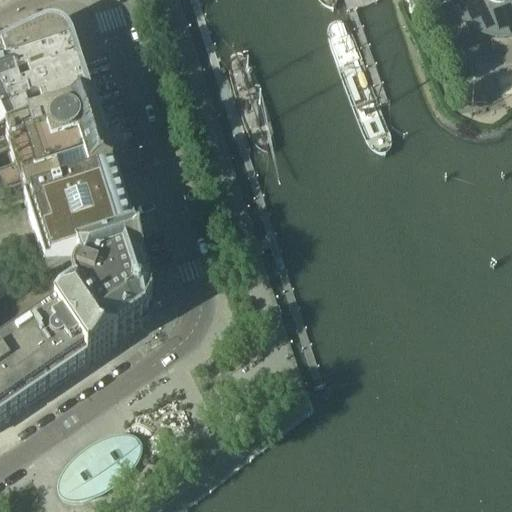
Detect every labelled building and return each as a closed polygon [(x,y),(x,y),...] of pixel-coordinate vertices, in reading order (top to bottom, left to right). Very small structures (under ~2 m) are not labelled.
[(511,0),(407,0),(409,5),(409,6),(408,7),(407,9),(407,11),(407,12),(408,13),(408,14),(409,16),(410,17),(411,18),(412,18),(413,19),(415,19),(417,19),(418,18),(420,17),(422,16),(422,15),(423,14),(423,13),(423,12),(449,3),(455,16),(465,27),(476,35),(490,39),(504,40),(511,38),(511,0)] [(7,69),(12,68),(69,49),(68,49),(68,47),(67,45),(66,43),(64,41),(63,40),(61,38),(59,37),(57,36),(54,35),(51,35),(48,35),(45,35),(42,36),(0,56),(7,69)] [(82,89),(69,49),(12,68),(16,82),(28,78),(32,90),(20,94),(18,88),(0,93),(0,97),(8,114),(82,89)] [(16,82),(12,68),(7,69),(0,56),(0,93),(18,88),(16,82)] [(45,124),(88,110),(82,89),(8,114),(17,133),(31,129),(28,121),(43,116),(45,124)] [(0,141),(17,133),(8,114),(0,97),(0,141)] [(0,212),(22,205),(110,178),(88,110),(45,124),(31,129),(17,133),(0,141),(0,212)] [(131,243),(110,178),(22,205),(43,272),(73,262),(131,243)] [(151,317),(151,314),(151,311),(151,308),(151,306),(150,303),(150,302),(149,302),(140,275),(141,275),(131,243),(73,262),(80,282),(79,283),(77,284),(76,285),(74,287),(73,288),(72,289),(71,292),(71,293),(71,295),(70,296),(70,297),(71,299),(71,300),(72,303),(72,304),(72,305),(12,346),(28,369),(36,363),(39,368),(31,374),(46,395),(116,348),(115,347),(139,331),(139,332),(142,331),(144,329),(146,327),(147,324),(149,322),(150,319),(151,317)] [(0,426),(46,395),(31,374),(22,380),(19,375),(28,369),(12,346),(0,354),(0,426)] [(57,489),(57,491),(57,492),(57,493),(57,495),(58,496),(58,497),(59,498),(59,500),(60,501),(61,502),(62,503),(63,503),(65,504),(66,504),(67,505),(68,505),(70,505),(80,504),(89,502),(98,499),(107,494),(115,488),(122,482),(129,474),(134,466),(138,457),(139,456),(139,455),(139,454),(139,452),(138,451),(138,450),(138,449),(137,448),(136,447),(136,446),(135,445),(134,444),(133,444),(132,443),(131,443),(130,442),(128,442),(127,442),(123,442),(120,442),(116,443),(112,443),(108,444),(104,445),(101,447),(97,449),(94,450),(95,457),(84,465),(78,461),(75,464),(72,466),(70,469),(67,472),(65,475),(63,478),(61,481),(59,485),(57,488),(57,489)]
